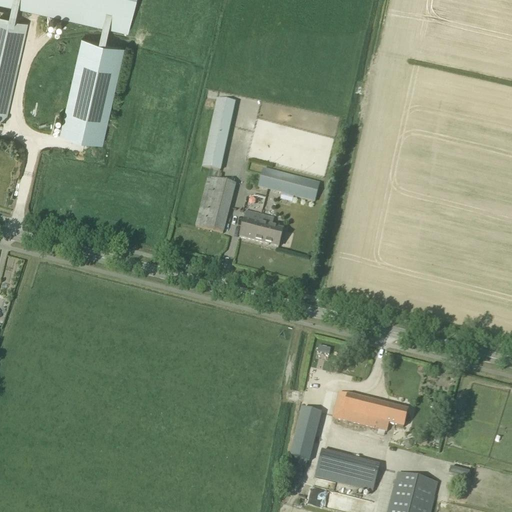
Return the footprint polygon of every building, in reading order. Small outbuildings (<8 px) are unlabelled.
[(49,15),(49,17),(123,33),(123,31),(127,32),(134,0),(0,0),(0,5),(32,13),(33,11),(49,15)] [(27,24),(0,17),(0,120),(5,122),(27,24)] [(102,144),(124,47),(81,37),(59,135),(102,144)] [(217,100),(202,167),(220,171),(235,103),(217,100)] [(322,184),(263,170),(258,188),(316,203),(322,184)] [(235,185),(208,178),(195,227),(223,234),(235,185)] [(278,248),(283,230),(271,227),(273,219),(246,213),(239,238),(269,245),(269,244),(271,245),(270,246),(278,248)] [(332,419),(378,431),(377,435),(384,437),(385,432),(386,433),(388,424),(403,428),(407,411),(339,393),(332,419)] [(304,478),(317,413),(298,409),(284,474),(304,478)] [(314,478),(372,492),(379,465),(321,450),(314,478)] [(430,511),(437,484),(398,474),(388,511),(430,511)] [(311,507),(337,511),(377,511),(379,506),(314,493),(311,507)]
